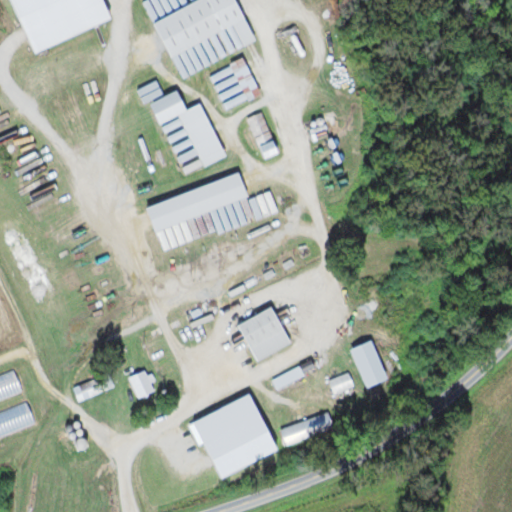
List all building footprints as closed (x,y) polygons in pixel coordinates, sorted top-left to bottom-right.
[(10,0),(31,52),(111,20),(102,0),(10,0)] [(255,43),(235,0),(143,0),(179,77),(255,43)] [(208,75),(224,110),(260,94),(244,58),(208,75)] [(202,167),(225,157),(202,103),(186,110),(178,90),(150,103),(159,124),(180,115),(202,167)] [(246,118),(264,159),(279,152),(261,112),(246,118)] [(248,198),(240,174),(146,205),(154,229),(248,198)] [(155,229),(162,250),(201,237),(200,234),(215,229),(217,233),(247,224),(246,221),(277,211),(271,192),(155,229)] [(290,344),(273,307),(238,324),(255,361),(290,344)] [(388,379),(371,340),(350,349),(366,388),(388,379)] [(149,371),(129,378),(136,398),(156,391),(149,371)] [(353,387),(349,373),(328,379),(333,393),(353,387)] [(99,394),(95,380),(72,387),(76,400),(99,394)] [(277,452),(251,395),(187,424),(198,447),(203,444),(219,479),(277,452)] [(283,444),(334,431),(330,414),(279,427),(283,444)]
